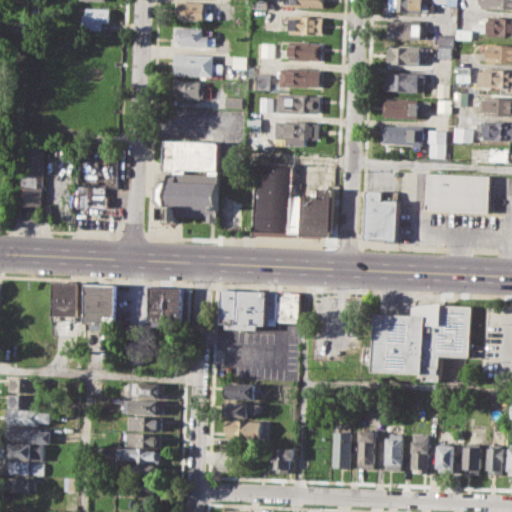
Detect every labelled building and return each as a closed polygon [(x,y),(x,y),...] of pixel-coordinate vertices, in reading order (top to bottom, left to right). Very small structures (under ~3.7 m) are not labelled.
[(178,0),(207,1),(206,19),(182,18),(182,13),(178,13),(178,0)] [(254,0),(268,0),(268,8),(254,7),(254,0)] [(390,0),(424,0),(424,10),(390,9),(390,0)] [(511,0),(480,0),(480,7),(511,8),(511,0)] [(85,7),(110,8),(110,22),(103,21),(103,30),(80,29),(80,13),(85,13),(85,7)] [(292,15),(326,16),(325,34),(291,32),(292,15)] [(489,16),(511,16),(511,34),(488,34),(489,16)] [(390,18),(427,20),(426,38),(394,37),(394,30),(389,30),(390,18)] [(11,23),(27,24),(26,34),(11,33),(11,23)] [(177,27),(205,27),(205,35),(211,35),(210,46),(181,44),(181,39),(176,39),(177,27)] [(458,28),(473,29),(473,38),(458,37),(458,28)] [(440,33),(454,33),(454,57),(439,56),(440,33)] [(291,40),(325,42),(324,59),(290,58),(291,40)] [(263,42),(276,43),(275,56),(262,55),(263,42)] [(488,44),(511,44),(511,62),(487,61),(488,44)] [(389,45),(426,47),(425,65),(393,64),(393,60),(388,59),(389,45)] [(176,53),(215,55),(214,76),(175,74),(176,53)] [(234,56),(248,57),(248,68),(234,68),(234,56)] [(458,65),(472,66),(471,81),(457,80),(458,65)] [(283,66),(324,69),(323,87),(282,84),(283,66)] [(479,68),(511,68),(511,85),(479,85),(479,68)] [(257,73),(271,74),(270,89),(256,88),(257,73)] [(386,73),(428,74),(428,91),(385,90),(386,73)] [(175,79),(203,80),(202,98),(179,98),(180,92),(174,92),(175,79)] [(438,82),(450,83),(449,93),(438,93),(438,82)] [(456,91),(468,91),(468,105),(455,104),(456,91)] [(280,92),(323,94),(322,113),(279,111),(280,92)] [(227,96),(244,97),(244,107),(226,106),(227,96)] [(486,97),(511,97),(511,113),(485,113),(486,97)] [(387,98),(420,99),(419,117),(386,116),(387,98)] [(279,119),(321,121),(320,138),(308,137),(308,146),(287,145),(287,137),(278,137),(279,119)] [(484,119),(511,119),(511,138),(483,138),(484,119)] [(384,124),(427,125),(427,146),(414,145),(414,142),(384,141),(384,124)] [(262,150),(273,149),(272,136),(261,137),(262,150)] [(165,138),(222,140),(221,171),(187,170),(187,171),(222,172),(220,221),(207,220),(207,216),(178,215),(178,220),(161,219),(162,206),(154,199),(155,186),(161,179),(167,179),(168,172),(175,172),(175,169),(164,168),(165,138)] [(16,204),(18,141),(47,142),(45,205),(16,204)] [(431,141),(447,142),(447,156),(430,155),(431,141)] [(490,147),(511,148),(511,160),(490,159),(490,147)] [(256,161),(295,162),(294,195),(293,234),(254,233),(256,161)] [(429,173),(494,176),(492,212),(427,209),(429,173)] [(80,186),(106,186),(106,207),(73,206),(73,193),(79,193),(80,186)] [(305,196),(319,196),(319,187),(335,187),(333,236),(304,235),(305,196)] [(368,189),(384,190),(384,198),(403,199),(401,240),(366,239),(368,189)] [(305,196),(294,195),(293,234),(304,235),(305,196)] [(55,281),(81,282),(80,317),(53,316),(55,281)] [(87,282),(118,283),(117,323),(110,323),(110,329),(92,329),(92,322),(86,322),(87,282)] [(151,285),(185,286),(184,323),(150,322),(151,285)] [(224,290),(278,292),(277,320),(277,325),(262,324),(262,329),(228,328),(229,325),(229,323),(223,323),(224,290)] [(278,292),(302,293),(301,321),(277,320),(278,292)] [(374,369),(374,362),(365,362),(366,345),(375,346),(376,312),(412,314),(413,306),(438,302),(443,302),(474,304),(471,355),(444,354),(443,380),(423,379),(423,372),(374,369)] [(12,376),(42,377),(42,392),(11,390),(12,376)] [(131,382),(161,382),(161,397),(130,396),(131,382)] [(230,383),(258,384),(257,399),(229,397),(230,383)] [(11,393),(42,395),(41,407),(10,405),(11,393)] [(131,399),(162,400),(161,414),(125,412),(125,403),(131,403),(131,399)] [(228,401),(263,403),(263,412),(252,412),(251,417),(228,416),(228,401)] [(9,408),(53,410),(52,421),(40,420),(40,424),(9,422),(9,408)] [(131,415),(162,416),(162,430),(131,429),(131,415)] [(227,419),(264,420),(263,438),(227,437),(227,419)] [(8,426),(42,428),(42,431),(52,431),(52,442),(30,441),(30,438),(7,437),(8,426)] [(360,428),(376,429),(375,468),(359,467),(360,428)] [(332,430),(353,431),(352,467),(331,466),(332,430)] [(128,431),(161,433),(161,446),(127,444),(128,431)] [(385,436),(390,437),(391,432),(403,433),(401,470),(384,469),(385,436)] [(412,433),(431,433),(429,473),(418,472),(418,467),(411,467),(412,433)] [(7,442),(46,443),(45,459),(6,457),(7,442)] [(438,444),(456,445),(455,473),(437,472),(438,444)] [(465,445),(482,446),(481,474),(464,473),(465,445)] [(273,446),(297,447),(296,460),(292,459),(291,469),(272,468),(273,446)] [(118,447),(161,449),(161,462),(139,462),(139,458),(118,457),(118,447)] [(489,447),(505,447),(505,475),(491,474),(491,469),(488,469),(489,447)] [(11,460),(46,462),(46,475),(10,473),(11,460)] [(127,464),(161,465),(161,479),(127,478),(127,464)] [(6,476),(38,477),(37,489),(30,488),(30,492),(10,491),(11,489),(6,488),(6,476)] [(66,476),(77,476),(77,490),(65,489),(66,476)] [(118,480),(163,482),(163,496),(118,494),(118,480)]
